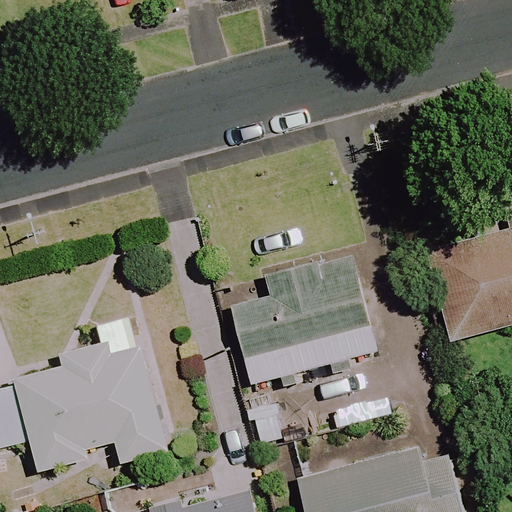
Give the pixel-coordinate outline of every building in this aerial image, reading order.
[(511,206),(464,218),(469,239),(425,249),(447,343),(511,327),(511,206)] [(234,302),(254,383),(381,352),(355,247),(274,267),(280,291),(234,302)] [(119,439),(122,450),(125,461),(172,449),(137,313),(101,323),(106,343),(65,353),(68,366),(21,378),(23,385),(0,391),(0,447),(34,439),(42,470),(97,456),(94,445),(119,439)] [(458,511),(441,444),(299,480),(306,511),(458,511)] [(259,511),(254,489),(153,511),(259,511)]
